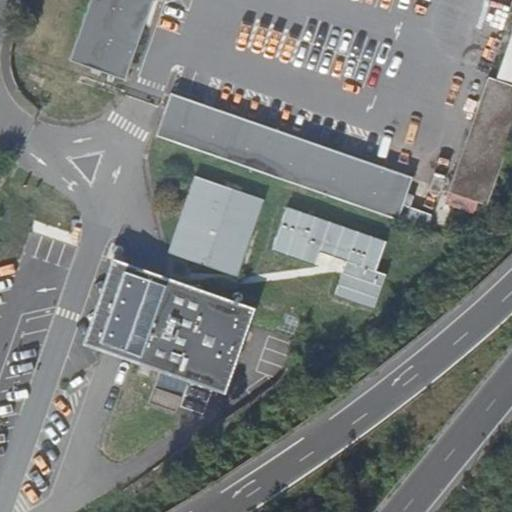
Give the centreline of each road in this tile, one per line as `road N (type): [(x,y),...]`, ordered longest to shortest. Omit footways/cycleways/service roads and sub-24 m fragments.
road 1 (motorway): [(511,294),(372,409),(221,511)]
road 2 (motorway): [(402,511),(511,379)]
